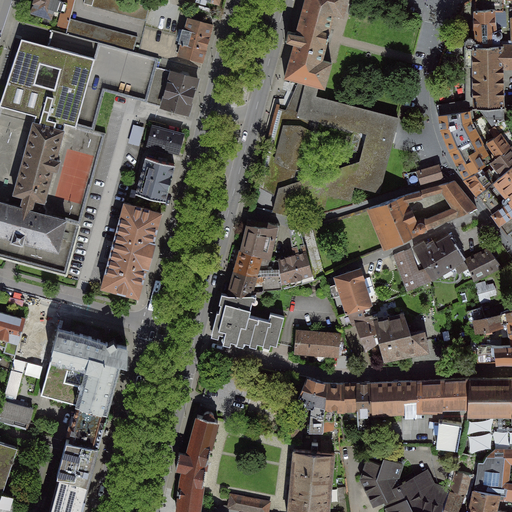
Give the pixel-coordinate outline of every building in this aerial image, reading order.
[(58,0),(35,0),(34,4),(35,5),(33,13),(52,20),(58,0)] [(66,0),(59,26),(68,28),(75,0),(66,0)] [(150,8),(122,0),(95,0),(93,7),(146,22),(150,8)] [(345,17),(349,0),(305,0),(285,78),(300,82),(319,87),(325,89),(332,63),(323,60),(329,38),(335,15),(345,17)] [(504,11),(504,0),(476,0),(476,44),(475,42),(473,40),(471,40),(469,40),(468,41),(466,43),(466,44),(467,47),(468,48),(466,49),(467,67),(470,67),(474,67),(474,70),(475,109),(480,109),(485,115),(492,125),(497,122),(492,117),(499,117),(504,117),(503,68),(500,44),(500,40),(502,38),(502,34),(499,32),(496,32),(495,11),(504,11)] [(68,34),(135,52),(139,38),(72,19),(68,34)] [(214,25),(189,19),(186,31),(184,30),(183,30),(180,43),(183,44),(180,56),(204,62),(214,25)] [(48,46),(22,39),(10,77),(27,81),(34,61),(54,67),(48,87),(85,96),(95,59),(48,46)] [(511,44),(500,44),(503,68),(511,68),(511,44)] [(470,67),(467,67),(467,101),(438,105),(439,115),(470,110),(475,109),(474,70),(474,67),(470,67)] [(147,102),(162,106),(171,72),(156,68),(147,102)] [(199,79),(173,72),(168,90),(194,97),(199,79)] [(27,81),(10,77),(0,107),(36,116),(34,123),(64,130),(66,124),(76,127),(85,96),(48,87),(27,81)] [(355,186),(380,193),(400,118),(317,96),(319,87),(300,82),(295,94),(288,113),(280,111),(259,188),(277,197),(273,211),(297,217),(301,202),(324,209),(328,194),(351,200),(355,186)] [(194,97),(168,90),(163,107),(189,114),(194,97)] [(472,121),(470,110),(439,115),(442,135),(450,151),(490,130),(494,127),(492,125),(485,115),(472,122),(472,121)] [(498,179),(511,166),(511,147),(511,146),(511,145),(511,134),(505,119),(500,121),(497,122),(492,125),(494,127),(490,130),(495,138),(493,140),(492,139),(487,142),(489,145),(489,144),(498,157),(495,159),(500,165),(493,172),(498,179)] [(64,130),(34,123),(15,193),(25,196),(22,208),(0,202),(0,234),(13,238),(12,241),(23,244),(24,241),(58,251),(67,220),(45,214),(46,209),(43,206),(53,169),(58,170),(61,161),(56,160),(64,130)] [(145,129),(133,126),(129,145),(140,147),(145,129)] [(178,153),(183,135),(155,127),(150,145),(178,153)] [(495,138),(490,130),(450,151),(465,179),(487,165),(493,161),(483,145),(487,142),(492,139),(493,140),(495,138)] [(166,201),(175,165),(168,163),(169,160),(155,156),(154,159),(147,157),(138,194),(166,201)] [(421,185),(444,179),(441,165),(418,171),(421,185)] [(493,172),(487,165),(465,179),(476,197),(477,196),(495,181),(498,179),(493,172)] [(511,166),(498,179),(495,181),(507,194),(511,200),(511,166)] [(418,234),(474,209),(455,181),(370,208),(387,248),(418,234)] [(507,194),(495,181),(477,196),(500,225),(511,216),(511,204),(505,210),(499,202),(507,194)] [(162,213),(125,203),(102,287),(139,297),(147,268),(149,269),(156,242),(154,242),(162,213)] [(511,216),(500,225),(507,234),(511,230),(511,216)] [(248,222),(241,249),(262,255),(271,258),(272,257),(269,256),(270,251),(274,252),(275,250),(272,249),(275,240),(277,241),(278,238),(275,238),(278,226),(268,224),(268,227),(250,225),(251,222),(248,222)] [(295,255),(279,260),(281,275),(282,283),(301,278),(303,283),(314,280),(301,228),(291,229),(295,255)] [(465,260),(449,235),(435,243),(434,241),(430,243),(431,246),(428,247),(425,241),(414,247),(418,253),(417,254),(426,268),(434,280),(467,260),(466,259),(465,260)] [(241,249),(235,270),(256,276),(262,255),(241,249)] [(502,266),(489,249),(467,260),(475,281),(502,266)] [(419,287),(414,274),(405,251),(396,254),(395,256),(408,292),(419,287)] [(271,258),(262,255),(256,276),(281,275),(279,260),(271,258)] [(414,274),(419,287),(434,280),(426,268),(414,274)] [(361,269),(336,277),(348,313),(352,311),(370,305),(372,305),(363,279),(364,279),(361,269)] [(235,270),(228,294),(252,292),(255,281),(256,276),(235,270)] [(256,276),(255,281),(264,281),(265,290),(283,289),(282,283),(281,275),(256,276)] [(486,283),(478,285),(479,289),(477,290),(481,303),(491,299),(490,296),(496,294),(493,285),(487,287),(486,283)] [(218,311),(213,331),(225,334),(224,339),(237,343),(238,339),(250,342),(251,341),(264,344),(264,342),(277,346),(285,317),(272,314),(270,320),(249,315),(255,294),(228,294),(222,293),(220,303),(226,305),(224,313),(218,311)] [(366,350),(380,341),(374,318),(370,305),(352,311),(358,326),(366,350)] [(471,323),(485,320),(482,309),(468,313),(471,323)] [(511,309),(502,313),(501,317),(502,323),(510,323),(511,334),(511,309)] [(358,326),(352,311),(348,313),(339,316),(344,331),(358,326)] [(26,319),(0,312),(0,345),(6,347),(5,352),(16,355),(19,343),(26,319)] [(374,318),(380,341),(385,360),(426,351),(424,332),(412,333),(404,315),(405,315),(404,312),(402,313),(401,315),(380,320),(378,317),(374,318)] [(468,323),(472,338),(493,335),(493,334),(493,329),(503,327),(502,323),(501,317),(485,320),(471,323),(468,323)] [(59,328),(26,319),(19,343),(48,351),(52,352),(59,328)] [(113,355),(127,347),(117,344),(114,339),(109,342),(59,328),(52,352),(53,352),(41,394),(78,405),(107,412),(123,358),(117,362),(113,355)] [(311,332),(297,331),(296,352),(309,353),(309,354),(310,354),(310,353),(339,355),(341,335),(311,333),(311,332)] [(504,364),(503,346),(495,346),(491,345),(482,345),(476,346),(478,365),(504,364)] [(511,364),(511,345),(503,346),(504,364),(511,364)] [(0,415),(0,420),(28,428),(33,409),(26,407),(27,403),(16,400),(26,362),(16,359),(13,371),(12,371),(0,415)] [(44,367),(30,363),(27,372),(41,376),(44,367)] [(298,398),(291,427),(290,442),(301,442),(302,427),(306,405),(312,406),(310,430),(324,430),(325,410),(327,380),(308,374),(298,398)] [(511,390),(511,378),(470,379),(468,407),(468,416),(511,415),(511,418),(511,421),(511,390)] [(470,379),(444,380),(443,407),(468,407),(470,379)] [(358,383),(327,380),(325,410),(335,410),(348,410),(359,410),(358,383)] [(444,380),(419,381),(417,416),(423,416),(423,410),(443,411),(443,407),(444,380)] [(419,381),(372,383),(373,414),(406,412),(407,417),(417,416),(419,381)] [(372,383),(358,383),(359,410),(359,427),(365,427),(363,413),(373,414),(372,383)] [(105,420),(107,412),(78,405),(76,412),(73,425),(70,424),(68,433),(72,434),(71,440),(99,445),(105,420)] [(180,508),(179,511),(201,511),(202,504),(208,463),(219,419),(215,417),(216,416),(216,414),(217,412),(216,410),(213,408),(211,407),(208,408),(206,410),(205,412),(205,415),(200,413),(189,455),(181,454),(179,469),(185,469),(180,508)] [(325,410),(324,430),(332,429),(333,427),(336,427),(336,428),(339,428),(359,427),(359,410),(348,410),(347,422),(334,422),(335,410),(325,410)] [(463,423),(440,419),(437,445),(458,448),(463,423)] [(18,446),(0,440),(0,503),(10,507),(14,495),(5,492),(5,493),(3,492),(18,446)] [(80,511),(99,445),(71,440),(67,440),(57,474),(60,475),(50,511),(80,511)] [(288,511),(329,511),(335,453),(318,451),(318,446),(312,445),(312,451),(295,449),(288,511)] [(485,461),(479,461),(479,472),(474,490),(475,490),(507,494),(510,487),(511,487),(511,448),(511,449),(495,450),(486,457),(485,461)] [(383,492),(402,483),(398,476),(403,464),(385,458),(382,465),(368,460),(362,479),(375,505),(387,500),(383,492)] [(449,490),(442,511),(455,511),(457,509),(458,510),(468,489),(476,463),(458,458),(449,490)] [(442,511),(449,490),(434,486),(426,471),(402,483),(383,492),(387,500),(390,505),(387,507),(389,510),(386,511),(385,511),(442,511)] [(511,511),(511,487),(510,487),(507,494),(506,499),(507,499),(511,499),(511,511),(503,511),(501,511),(500,511),(511,511)] [(507,494),(475,490),(469,511),(500,511),(501,511),(497,511),(500,501),(507,501),(507,499),(506,499),(507,494)] [(270,511),(272,500),(233,493),(230,508),(250,511),(270,511)]
